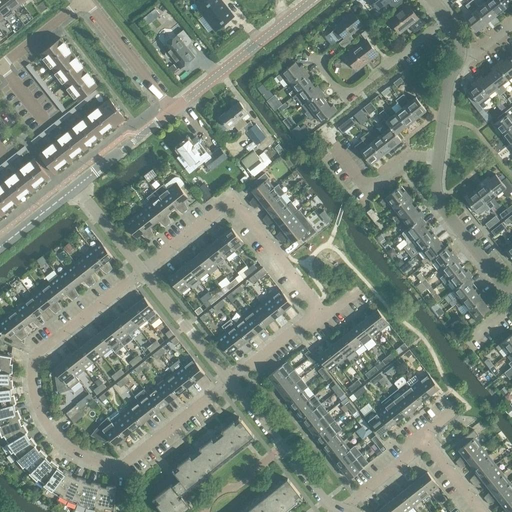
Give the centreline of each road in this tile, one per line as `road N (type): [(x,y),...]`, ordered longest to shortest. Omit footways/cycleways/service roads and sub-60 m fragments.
road 1 (residential): [(140,269),(39,346),(31,363),(44,417),(61,442),(96,463),(128,466),(233,385)]
road 2 (residential): [(326,314),(238,203),(229,201),(140,269)]
road 3 (residential): [(311,52),(346,98),(447,19)]
road 4 (tertiary): [(171,111),(312,0)]
road 5 (residential): [(341,509),(233,385)]
road 6 (residential): [(511,295),(439,203),(439,157)]
road 7 (residential): [(233,385),(140,269)]
road 8 (residential): [(171,111),(84,1)]
road 9 (residential): [(334,145),(367,189),(410,155),(439,157)]
road 10 (tertiary): [(77,186),(171,111)]
